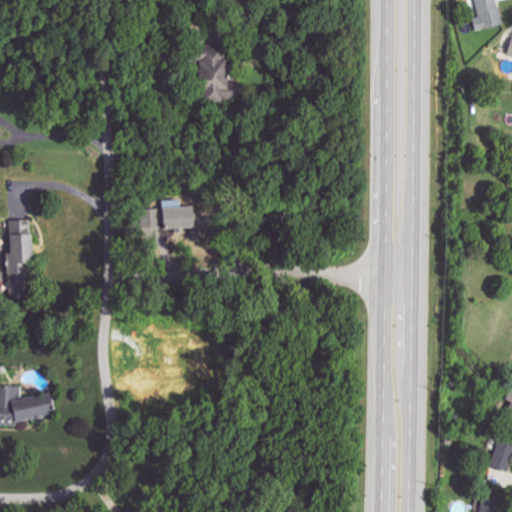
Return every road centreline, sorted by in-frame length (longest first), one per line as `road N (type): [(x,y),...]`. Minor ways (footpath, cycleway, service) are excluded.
road 1 (primary): [(408,511),(415,0)]
road 2 (primary): [(387,0),(384,511)]
road 3 (residential): [(110,272),(103,365),(114,440),(106,468),(81,490),(52,499),(0,496)]
road 4 (residential): [(414,283),(110,272)]
road 5 (residential): [(107,0),(110,272)]
